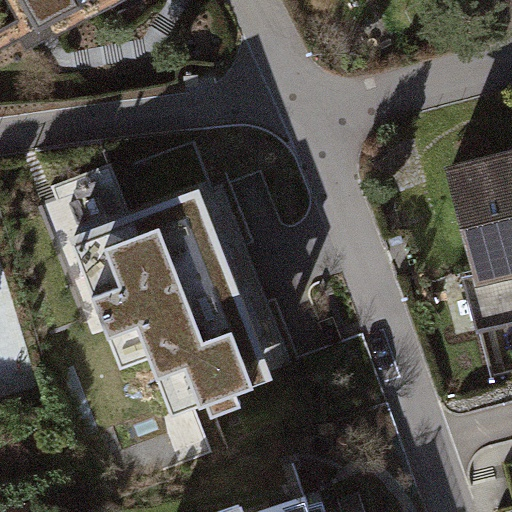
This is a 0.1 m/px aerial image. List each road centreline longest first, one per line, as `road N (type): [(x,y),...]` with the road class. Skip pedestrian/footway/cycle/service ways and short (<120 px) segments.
road 1 (residential): [(316,110),(451,511)]
road 2 (residential): [(316,110),(253,100),(0,133)]
road 3 (residential): [(316,110),(511,57)]
road 4 (residential): [(263,0),(316,110)]
